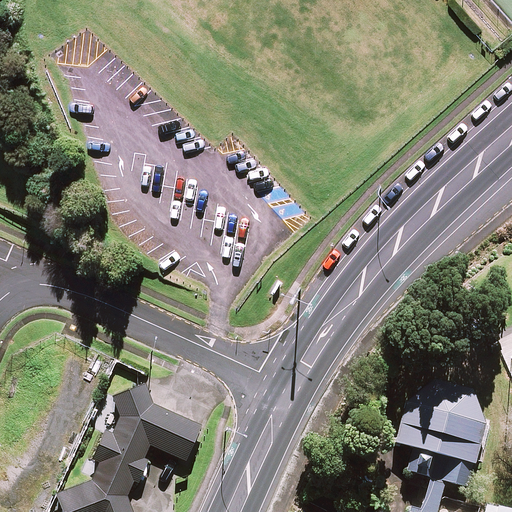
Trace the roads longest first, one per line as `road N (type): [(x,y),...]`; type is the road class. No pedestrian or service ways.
road 1 (secondary): [(511,133),(399,238),(290,387)]
road 2 (residential): [(29,285),(79,293),(290,387)]
road 3 (secondary): [(290,387),(235,511)]
